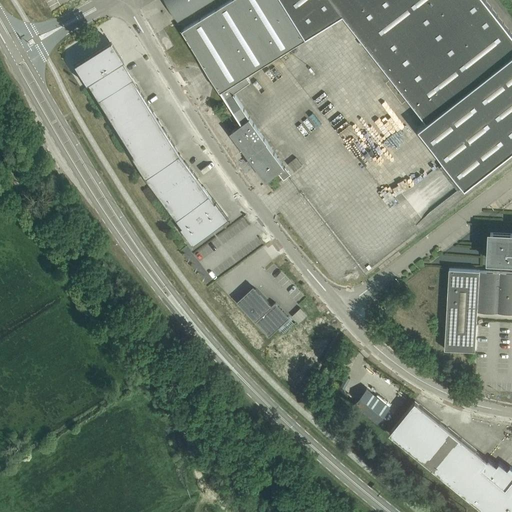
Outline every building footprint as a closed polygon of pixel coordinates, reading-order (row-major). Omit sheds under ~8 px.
[(166,0),(179,20),(179,19),(210,0),(166,0)] [(228,0),(182,29),(220,90),(221,90),(241,123),(232,130),(251,157),(248,159),(252,163),(255,161),(268,179),(278,172),(284,179),(291,173),(286,167),(285,167),(267,143),(268,142),(234,92),(250,81),(246,75),(343,13),(428,121),(419,128),(445,161),(439,166),(458,189),(463,185),(465,187),(511,150),(511,33),(486,0),(228,0)] [(85,83),(87,82),(146,176),(183,225),(181,227),(194,243),(229,217),(217,200),(215,201),(180,153),(121,60),(123,59),(111,40),(73,63),(85,83)] [(477,248),(478,229),(502,230),(503,216),(471,214),(470,240),(474,240),(474,248),(477,248)] [(511,233),(491,232),(489,259),(511,260),(511,233)] [(475,350),(477,324),(478,310),(511,311),(511,271),(480,270),(449,268),(445,348),(475,350)] [(272,304),(257,287),(240,303),(256,319),(255,320),(269,334),(289,315),(276,301),(272,304)] [(292,315),(296,319),(299,323),(308,315),(301,307),(292,315)] [(354,403),(378,422),(391,406),(367,387),(354,403)] [(511,511),(511,468),(509,466),(508,467),(500,461),(497,464),(489,457),(488,459),(415,400),(389,432),(488,511),(511,511)]
